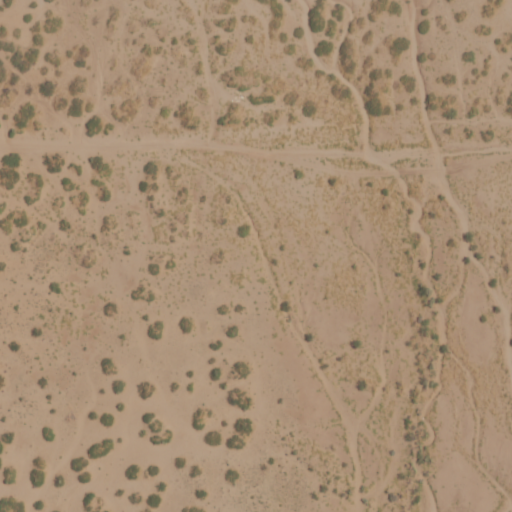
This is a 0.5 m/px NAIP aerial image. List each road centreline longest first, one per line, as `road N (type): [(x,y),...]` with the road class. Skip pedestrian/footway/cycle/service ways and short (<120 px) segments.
road 1 (residential): [(0,146),(511,144)]
road 2 (residential): [(511,506),(0,504)]
